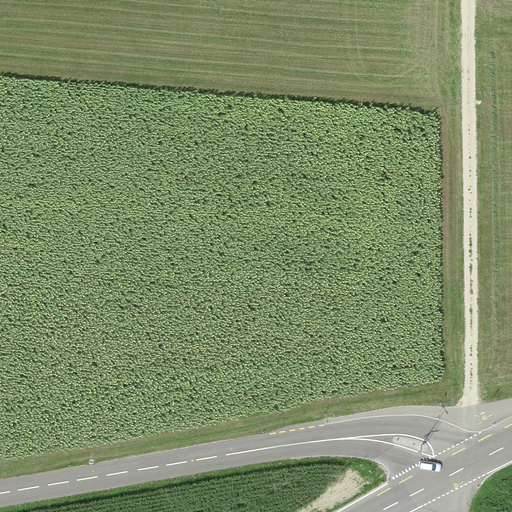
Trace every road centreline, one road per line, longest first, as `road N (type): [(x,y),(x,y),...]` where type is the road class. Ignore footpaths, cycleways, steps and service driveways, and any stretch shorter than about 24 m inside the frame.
road 1 (track): [(449,476),(472,405),(466,0)]
road 2 (tertiary): [(449,476),(441,460),(409,441),(348,439),(0,493)]
